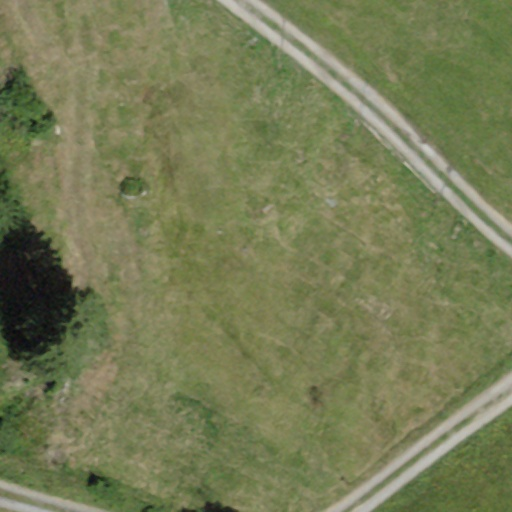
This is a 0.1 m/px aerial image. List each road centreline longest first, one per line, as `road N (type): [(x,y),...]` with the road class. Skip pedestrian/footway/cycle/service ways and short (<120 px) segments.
road 1 (track): [(0,493),(64,511),(356,511),(511,392)]
road 2 (track): [(511,243),(320,59),(236,0)]
